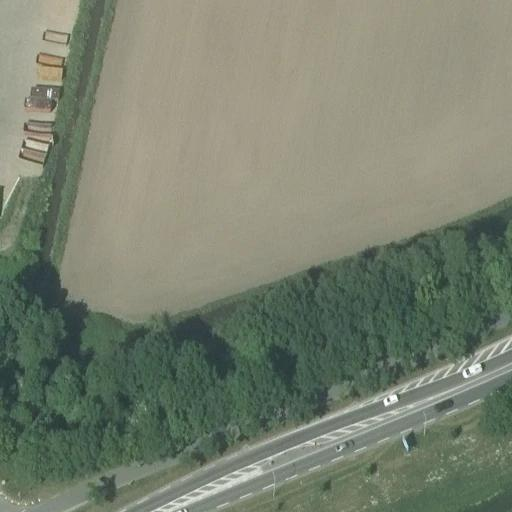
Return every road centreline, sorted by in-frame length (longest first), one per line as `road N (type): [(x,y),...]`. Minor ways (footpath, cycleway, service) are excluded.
road 1 (unclassified): [(46,511),(511,315)]
road 2 (secondary): [(511,363),(156,511)]
road 3 (secondary): [(198,511),(275,488),(511,387)]
